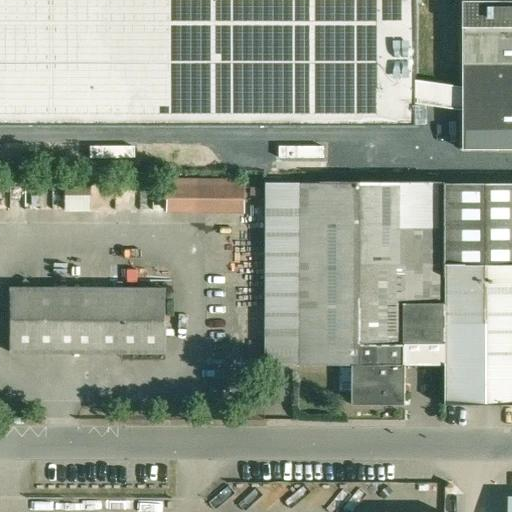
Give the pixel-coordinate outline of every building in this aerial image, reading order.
[(0,0),(0,126),(416,126),(415,0),(0,0)] [(511,0),(464,0),(464,28),(464,150),(511,149),(511,0)] [(65,181),(65,213),(91,213),(91,181),(65,181)] [(246,183),(198,183),(198,200),(246,201),(246,183)] [(301,183),(267,183),(267,365),(300,365),(301,183)] [(445,184),(301,183),(300,365),(353,366),(406,366),(406,365),(406,225),(445,225),(445,184)] [(511,183),(445,184),(445,225),(406,225),(406,365),(446,365),(446,405),(469,405),(511,404),(511,183)] [(167,290),(11,290),(11,352),(167,352),(167,290)] [(406,366),(353,366),(353,405),(406,405),(406,366)] [(469,405),(446,405),(446,421),(469,421),(469,405)]
